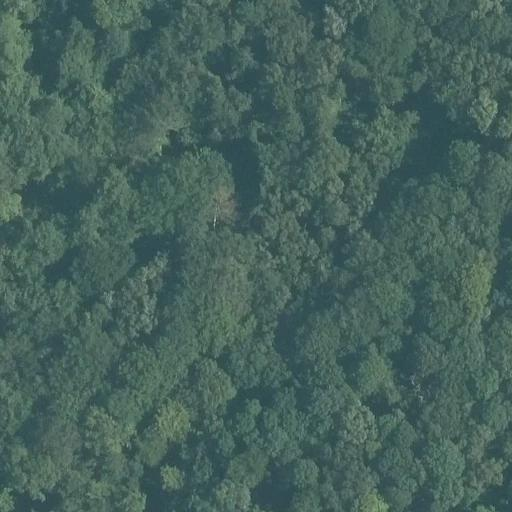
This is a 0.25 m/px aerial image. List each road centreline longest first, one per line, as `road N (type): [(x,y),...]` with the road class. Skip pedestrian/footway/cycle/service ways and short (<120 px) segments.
road 1 (track): [(458,0),(417,37),(402,79),(402,98),(435,159),(415,232),(412,353),(381,431),(380,511)]
road 2 (track): [(413,346),(323,375),(217,381),(0,458)]
